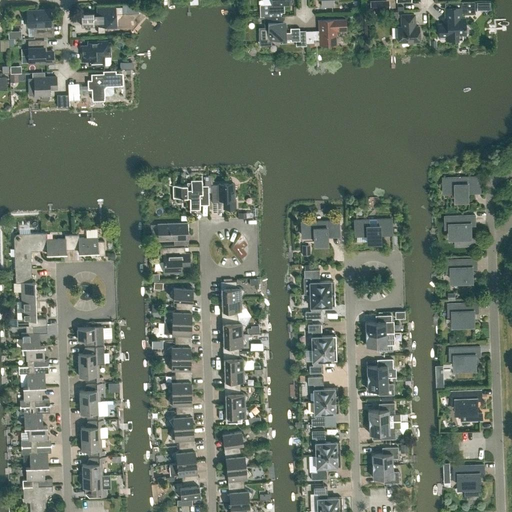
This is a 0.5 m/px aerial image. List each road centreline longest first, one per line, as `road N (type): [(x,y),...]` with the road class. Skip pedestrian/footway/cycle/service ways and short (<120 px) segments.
road 1 (residential): [(491,243),(500,511)]
road 2 (residential): [(203,273),(212,511)]
road 3 (residential): [(356,511),(349,305)]
road 4 (residential): [(68,511),(62,317)]
road 5 (residential): [(203,273),(242,272),(253,261),(251,230),(241,221),(202,230)]
road 6 (residential): [(68,267),(99,266),(110,274),(111,303),(101,316),(62,317)]
road 7 (residential): [(349,305),(348,267),(358,256),(388,255),(397,263),(398,295)]
